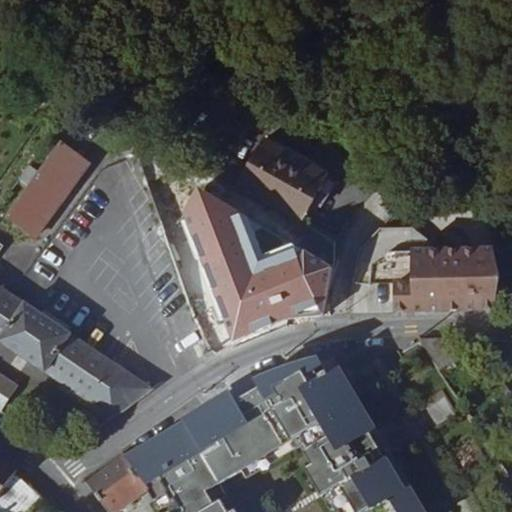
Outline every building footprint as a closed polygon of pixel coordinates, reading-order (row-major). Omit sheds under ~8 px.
[(16,201),(9,210),(5,216),(31,236),(89,163),(80,157),(89,145),(66,127),(57,139),(61,142),(16,201)] [(241,179),(306,215),(332,171),(267,134),(241,179)] [(16,201),(6,192),(0,199),(0,202),(9,210),(16,201)] [(414,281),(395,282),(396,311),(498,305),(500,279),(494,244),(412,250),(414,281)] [(257,287),(254,280),(214,298),(216,304),(257,287)] [(0,340),(114,415),(152,387),(84,342),(0,286),(0,340)] [(212,349),(289,316),(290,316),(280,286),(259,294),(257,287),(216,304),(214,298),(194,306),(212,349)] [(176,314),(195,357),(212,349),(194,306),(176,314)] [(479,340),(472,329),(420,332),(438,361),(479,340)] [(129,461),(146,487),(158,503),(171,496),(171,497),(174,495),(179,504),(165,511),(238,511),(235,506),(229,509),(220,495),(214,499),(207,487),(220,480),(234,472),(273,449),(293,436),(302,431),(309,443),(304,446),(312,460),(306,463),(319,486),(325,482),(329,487),(342,511),(425,511),(390,451),(386,453),(371,427),(375,424),(332,355),(296,363),(258,378),(261,383),(235,397),(232,390),(213,401),(184,420),(129,461)] [(0,372),(0,408),(16,384),(0,372)] [(258,378),(232,390),(235,397),(261,383),(258,378)] [(420,405),(434,427),(456,412),(442,391),(420,405)] [(390,451),(375,424),(371,427),(386,453),(390,451)] [(302,431),(293,436),(300,449),(304,446),(309,443),(302,431)] [(277,456),(273,449),(234,472),(239,479),(277,456)] [(122,450),(84,478),(109,511),(113,511),(146,487),(129,461),(122,450)] [(0,490),(15,472),(17,470),(0,457),(0,490)] [(0,490),(0,511),(30,511),(49,501),(15,472),(0,490)] [(227,491),(220,480),(207,487),(214,499),(220,495),(227,491)] [(342,511),(329,487),(321,492),(332,511),(342,511)]
